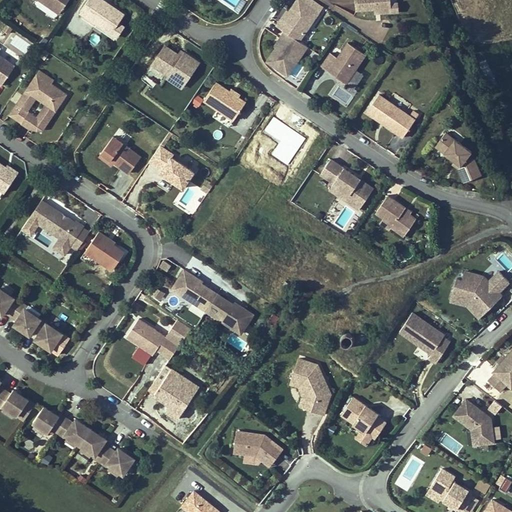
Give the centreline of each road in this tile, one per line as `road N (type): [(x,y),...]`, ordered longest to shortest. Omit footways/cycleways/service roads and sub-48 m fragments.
road 1 (residential): [(0,134),(143,238),(138,271),(66,376)]
road 2 (residential): [(236,36),(263,82),(416,185),(507,215)]
road 3 (track): [(507,215),(486,129),(434,0)]
road 4 (residential): [(511,319),(402,444),(376,490)]
road 5 (residential): [(376,490),(306,472),(270,511)]
